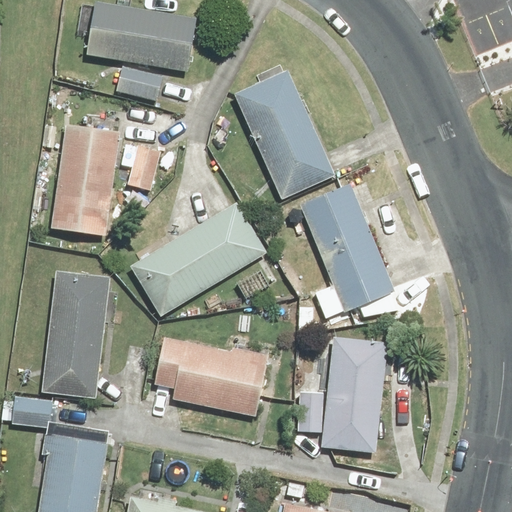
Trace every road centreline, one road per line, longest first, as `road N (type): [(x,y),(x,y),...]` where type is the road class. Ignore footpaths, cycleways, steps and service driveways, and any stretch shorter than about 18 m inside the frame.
road 1 (residential): [(485,245),(406,58),(356,0)]
road 2 (residential): [(477,511),(501,340),(485,245)]
